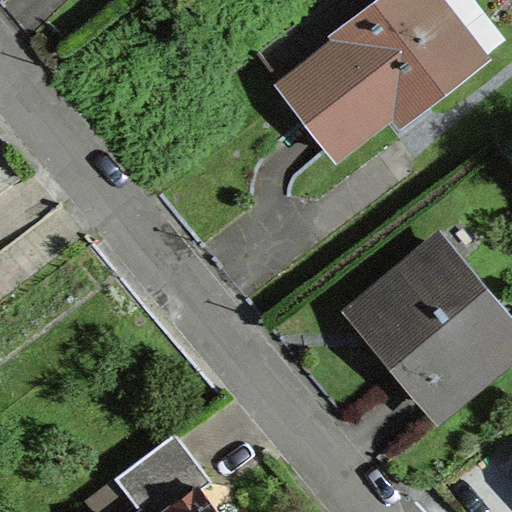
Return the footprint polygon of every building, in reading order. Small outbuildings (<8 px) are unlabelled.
[(422,8),(431,0),(378,0),(336,32),(339,37),(282,81),(314,122),(336,151),(408,97),(415,106),(467,66),(422,8)] [(447,0),(431,0),(422,8),(467,66),(487,51),(447,0)] [(481,314),(489,308),(436,242),(366,299),(391,330),(381,338),(405,368),(435,405),(507,347),(481,314)] [(511,289),(489,308),(481,314),(507,347),(511,342),(511,289)] [(212,478),(175,429),(115,474),(142,510),(193,472),(202,485),(212,478)] [(222,511),(202,485),(193,472),(142,510),(139,511),(222,511)]
